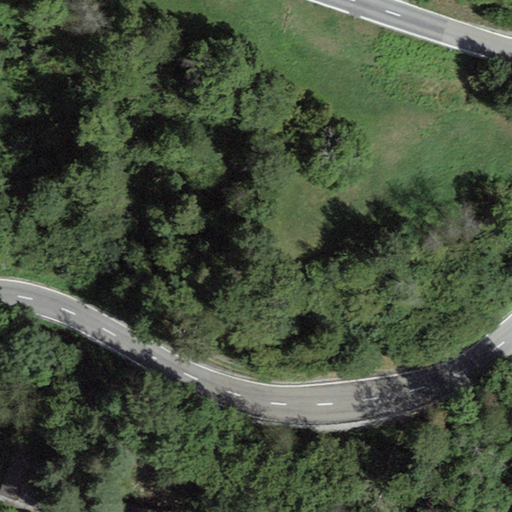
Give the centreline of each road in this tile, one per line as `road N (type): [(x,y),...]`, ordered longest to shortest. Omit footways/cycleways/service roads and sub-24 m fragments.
road 1 (tertiary): [(0,303),(260,403),(355,411),(471,368),(511,333)]
road 2 (tertiary): [(511,50),(353,0)]
